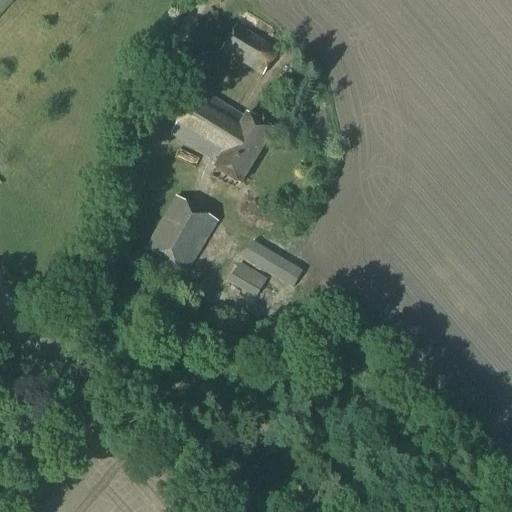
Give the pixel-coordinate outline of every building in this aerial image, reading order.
[(262,76),(277,52),(236,26),(221,51),(262,76)] [(171,135),(217,164),(214,170),(239,186),(273,131),(247,115),(244,119),(198,91),(171,135)] [(186,274),(217,223),(176,198),(145,250),(186,274)] [(293,289),(302,273),(252,242),(242,259),(293,289)] [(255,299),(266,281),(239,264),(228,283),(255,299)]
